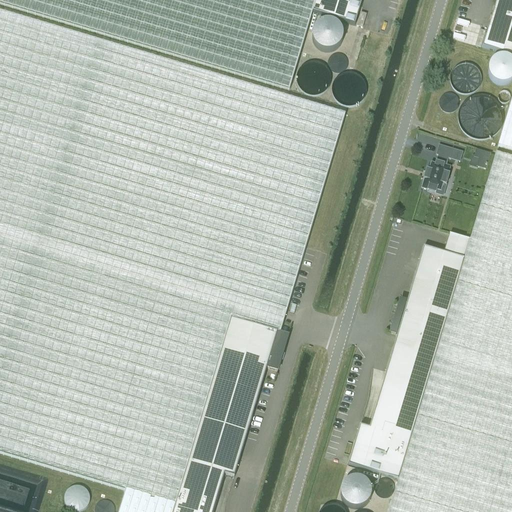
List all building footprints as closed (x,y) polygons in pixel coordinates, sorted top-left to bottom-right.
[(0,0),(0,5),(289,91),(312,14),(315,0),(0,0)] [(315,0),(312,14),(354,27),(362,0),(315,0)] [(511,57),(511,0),(496,0),(482,48),(511,57)] [(173,511),(230,325),(275,340),(266,369),(277,372),(287,337),(279,335),(344,116),(0,13),(0,454),(125,491),(119,511),(173,511)] [(356,27),(362,29),(366,15),(360,13),(356,27)] [(479,31),(474,46),(480,48),(485,33),(479,31)] [(511,97),(497,147),(511,151),(511,97)] [(445,167),(448,159),(459,163),(462,153),(438,146),(436,156),(437,156),(434,166),(431,165),(429,171),(426,170),(424,177),(423,177),(423,178),(424,178),(421,189),(432,192),(433,190),(440,192),(442,183),(446,184),(448,177),(447,177),(450,168),(445,167)] [(475,150),(474,157),(480,159),(477,169),(486,171),(490,155),(475,150)] [(469,241),(398,481),(388,511),(511,511),(511,159),(495,155),(469,241)] [(359,427),(348,466),(398,481),(469,241),(449,235),(443,255),(423,249),(406,305),(399,303),(390,333),(397,335),(369,430),(359,427)] [(234,479),(266,369),(275,340),(230,325),(173,511),(213,511),(224,476),(234,479)] [(346,473),(359,478),(361,472),(347,468),(346,473)]
